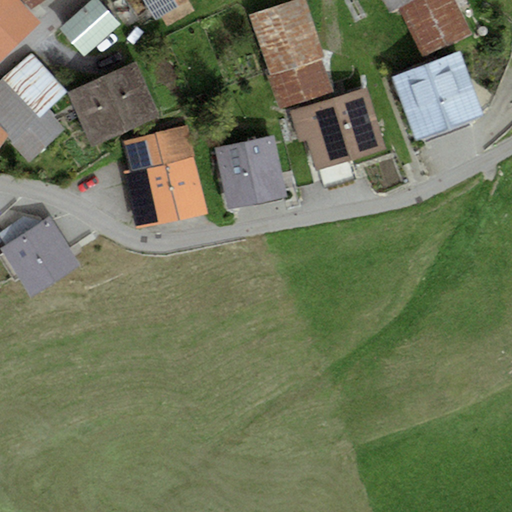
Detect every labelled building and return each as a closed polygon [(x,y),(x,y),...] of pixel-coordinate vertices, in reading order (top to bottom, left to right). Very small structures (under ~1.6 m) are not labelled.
[(0,0),(0,62),(41,23),(18,0),(0,0)] [(23,0),(31,8),(43,0),(23,0)] [(84,58),(120,24),(97,0),(91,0),(58,31),(84,58)] [(188,0),(143,0),(155,20),(161,16),(187,1),(188,0)] [(383,0),(390,12),(398,8),(412,0),(383,0)] [(452,0),(412,0),(398,8),(425,59),(472,34),(452,0)] [(187,1),(161,16),(167,27),(194,12),(187,1)] [(302,2),(252,19),(281,105),(330,88),(302,2)] [(461,51),(391,76),(414,140),(484,115),(461,51)] [(31,53),(0,82),(0,126),(8,135),(5,139),(30,164),(65,130),(54,118),(56,116),(48,111),(67,92),(31,53)] [(136,62),(67,93),(92,147),(160,116),(136,62)] [(366,88),(289,112),(299,142),(306,140),(316,171),(385,150),(366,88)] [(0,145),(5,139),(8,135),(0,126),(0,145)] [(145,170),(193,157),(185,126),(122,142),(130,173),(145,170)] [(228,208),(287,197),(276,137),(216,148),(228,208)] [(160,227),(208,214),(193,157),(145,170),(160,227)] [(6,246),(0,249),(31,298),(82,266),(51,217),(43,223),(6,246)] [(0,233),(0,236),(6,246),(43,223),(23,218),(0,233)]
